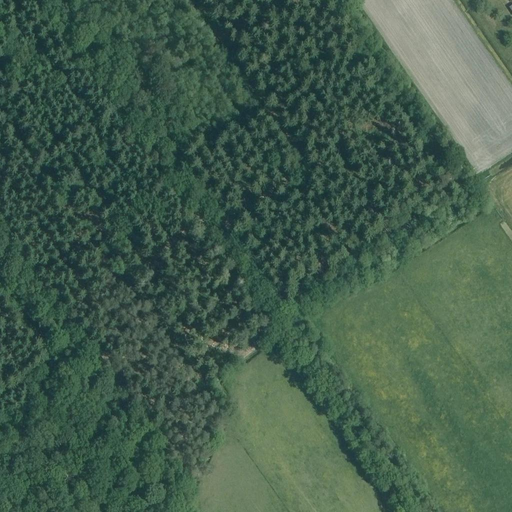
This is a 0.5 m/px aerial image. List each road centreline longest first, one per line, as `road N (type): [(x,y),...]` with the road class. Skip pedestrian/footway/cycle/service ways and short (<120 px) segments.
road 1 (track): [(412,511),(46,0)]
road 2 (track): [(0,279),(178,511)]
